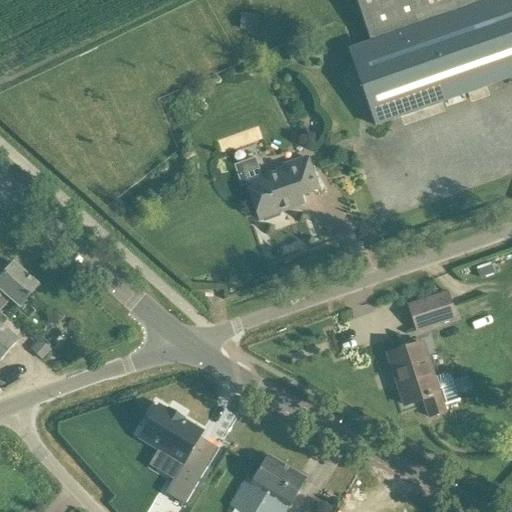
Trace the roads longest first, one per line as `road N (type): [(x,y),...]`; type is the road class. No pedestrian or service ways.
road 1 (tertiary): [(489,511),(262,395),(185,345)]
road 2 (residential): [(185,345),(511,238)]
road 3 (tertiary): [(185,345),(0,185)]
road 4 (unclassified): [(12,403),(185,345)]
road 5 (residential): [(12,403),(27,436),(96,511)]
